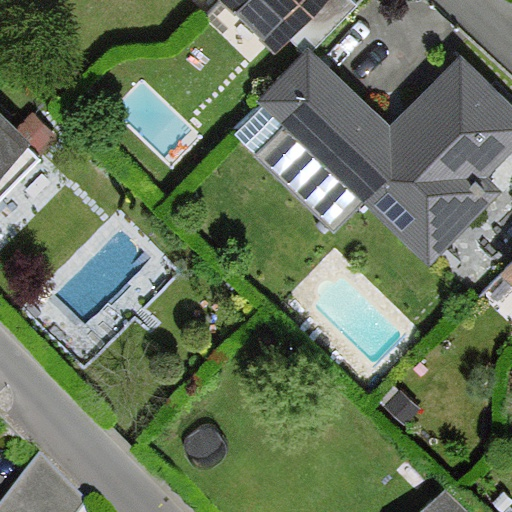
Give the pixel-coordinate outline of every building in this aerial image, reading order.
[(233,0),(280,47),(326,0),(233,0)] [(511,150),(511,99),(466,54),(396,129),(316,55),(269,104),(369,200),(432,263),(503,190),(487,176),(511,150)] [(339,231),(369,200),(269,104),(239,135),(339,231)] [(0,167),(31,137),(0,105),(0,167)] [(0,511),(82,511),(87,506),(39,456),(1,506),(0,504),(0,511)] [(454,511),(443,500),(431,511),(454,511)]
